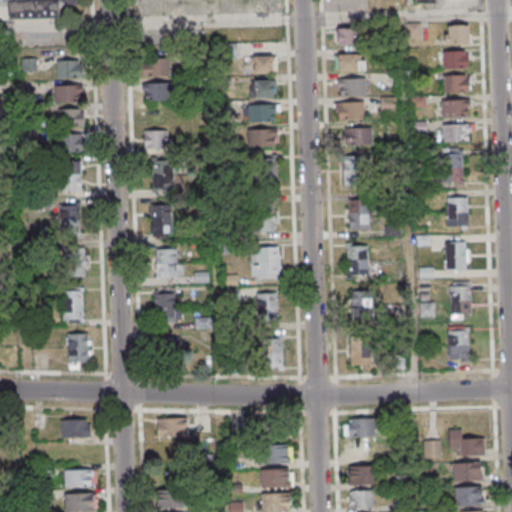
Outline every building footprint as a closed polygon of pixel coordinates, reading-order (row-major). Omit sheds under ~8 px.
[(83,5),(83,0),(0,0),(0,5),(9,6),(9,18),(59,18),(59,5),(83,5)] [(469,43),(469,24),(445,24),(445,43),(469,43)] [(337,29),(337,47),(357,47),(357,29),(337,29)] [(469,68),(469,50),(442,50),(442,68),(469,68)] [(274,55),(251,55),(251,73),(274,73),(274,55)] [(335,56),(335,71),(365,71),(365,56),(335,56)] [(170,74),(170,57),(145,57),(145,74),(170,74)] [(81,78),(81,61),(55,61),(55,78),(81,78)] [(469,92),(469,74),(443,74),(443,92),(469,92)] [(366,95),(366,78),(339,78),(339,95),(366,95)] [(274,97),(274,79),(252,79),(252,97),(274,97)] [(143,99),(172,99),(172,82),(143,82),(143,99)] [(82,85),(54,85),(54,103),(82,103),(82,85)] [(442,117),(469,117),(469,99),(442,99),(442,117)] [(335,120),(365,120),(365,102),(335,102),(335,120)] [(277,104),(249,104),(249,122),(277,122),(277,104)] [(56,110),(56,127),(83,127),(83,110),(56,110)] [(442,142),(470,142),(470,124),(442,124),(442,142)] [(277,128),(252,128),(252,147),(277,147),(277,128)] [(368,128),(341,130),(343,147),(370,145),(368,128)] [(144,149),(172,149),(172,130),(144,130),(144,149)] [(61,135),(61,151),(85,151),(85,135),(61,135)] [(464,149),(442,149),(442,182),(464,182),(464,149)] [(343,185),(365,185),(365,157),(343,157),(343,185)] [(276,187),(276,160),(255,160),(255,187),(276,187)] [(174,189),(174,161),(153,161),(153,189),(174,189)] [(81,162),(61,162),(61,191),(81,191),(81,162)] [(469,197),(447,197),(447,227),(469,227),(469,197)] [(370,199),(348,199),(348,229),(370,229),(370,199)] [(275,231),(275,203),(256,203),(256,231),(275,231)] [(172,232),(172,204),(151,204),(151,232),(172,232)] [(80,229),(80,205),(60,205),(60,229),(80,229)] [(445,242),(445,271),(467,271),(467,242),(445,242)] [(347,245),(347,275),(368,275),(368,245),(347,245)] [(280,279),(280,248),(252,248),(252,279),(280,279)] [(156,249),(156,278),(179,278),(179,249),(156,249)] [(85,276),(85,251),(65,251),(65,276),(85,276)] [(471,315),(471,282),(450,282),(450,315),(471,315)] [(83,288),(63,288),(63,320),(83,320),(83,288)] [(373,320),(373,291),(351,291),(351,320),(373,320)] [(181,319),(181,293),(154,293),(154,319),(181,319)] [(277,294),(255,294),(255,321),(277,321),(277,294)] [(469,359),(469,327),(448,327),(448,359),(469,359)] [(67,333),(67,362),(88,362),(88,333),(67,333)] [(189,360),(189,336),(158,336),(158,360),(189,360)] [(350,364),(371,364),(371,339),(350,339),(350,364)] [(256,340),(256,363),(285,363),(285,340),(256,340)] [(156,436),(187,436),(187,418),(156,418),(156,436)] [(60,436),(90,436),(90,419),(60,419),(60,436)] [(376,436),(376,419),(345,419),(345,436),(376,436)] [(464,437),(464,429),(450,429),(450,454),(484,454),(484,437),(464,437)] [(440,457),(440,439),(425,439),(425,457),(440,457)] [(373,443),(346,443),(346,461),(373,461),(373,443)] [(291,446),(258,446),(258,463),(291,463),(291,446)] [(481,462),(453,462),(453,480),(481,480),(481,462)] [(378,485),(378,467),(348,467),(348,485),(378,485)] [(64,486),(96,486),(96,470),(64,470),(64,486)] [(261,470),(261,488),(292,488),(292,470),(261,470)] [(483,504),(483,485),(455,485),(455,504),(483,504)] [(187,508),(187,488),(158,488),(158,508),(187,508)] [(374,508),(374,491),(348,491),(348,508),(374,508)] [(65,511),(94,511),(94,493),(65,493),(65,511)] [(261,493),(261,511),(291,511),(291,493),(261,493)]
